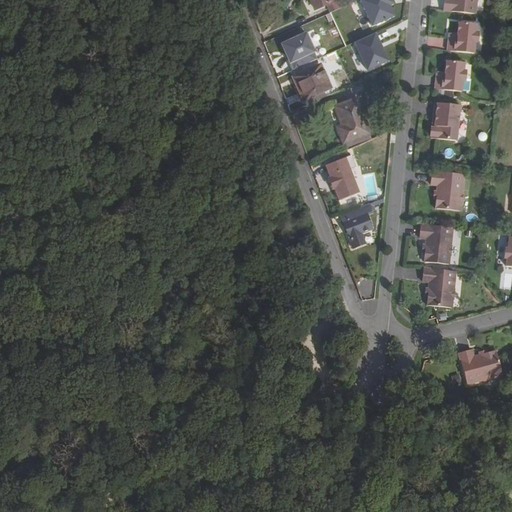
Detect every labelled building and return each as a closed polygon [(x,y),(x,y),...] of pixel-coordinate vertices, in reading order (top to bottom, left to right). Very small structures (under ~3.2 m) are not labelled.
[(350,0),(339,5),(336,0),(309,0),(314,10),(327,5),(330,14),(356,3),(354,0),(350,0)] [(445,0),(444,15),(475,18),(477,0),(453,0),(451,0),(445,0)] [(405,20),(354,41),(366,71),(388,62),(382,47),(403,39),(399,31),(408,27),(405,20)] [(448,55),(475,57),(477,26),(459,24),(458,36),(455,36),(455,40),(449,40),(448,55)] [(436,78),(435,94),(461,96),(464,66),(446,65),(445,74),(442,74),(442,79),(436,78)] [(319,69),(294,80),(300,93),(298,94),(301,103),(329,91),(319,69)] [(292,81),(298,94),(300,93),(294,80),(292,81)] [(356,101),(335,110),(342,127),(337,130),(342,145),(369,135),(356,101)] [(433,125),(433,127),(430,127),(430,135),(432,135),(431,138),(456,141),(461,106),(435,103),(433,121),(436,121),(435,125),(433,125)] [(341,160),(322,169),(337,203),(356,194),(341,160)] [(462,180),(431,177),(429,189),(436,190),(435,196),(434,203),(433,214),(457,217),(462,180)] [(366,207),(340,217),(354,251),(365,246),(361,235),(369,232),(363,217),(369,215),(366,207)] [(448,273),(452,234),(419,231),(418,245),(426,246),(425,253),(425,259),(424,270),(448,273)] [(451,316),(455,278),(423,274),(422,289),(428,289),(428,296),(427,303),(426,313),(451,316)] [(470,359),(456,362),(465,392),(501,382),(495,359),(472,365),(470,359)]
